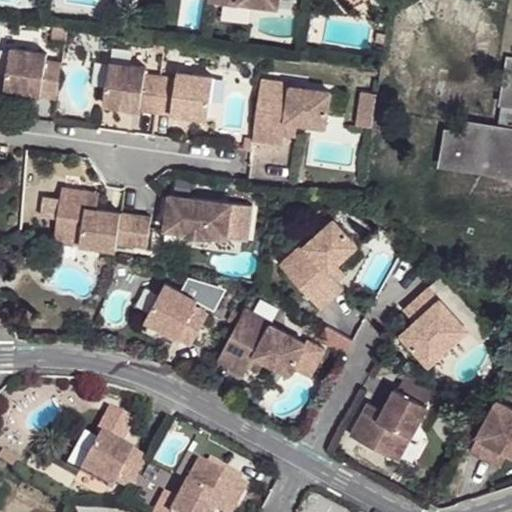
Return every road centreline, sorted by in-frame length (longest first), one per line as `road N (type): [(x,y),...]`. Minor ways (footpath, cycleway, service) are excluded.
road 1 (unclassified): [(0,354),(58,355),(148,377),(302,460)]
road 2 (unclassified): [(302,460),(368,338)]
